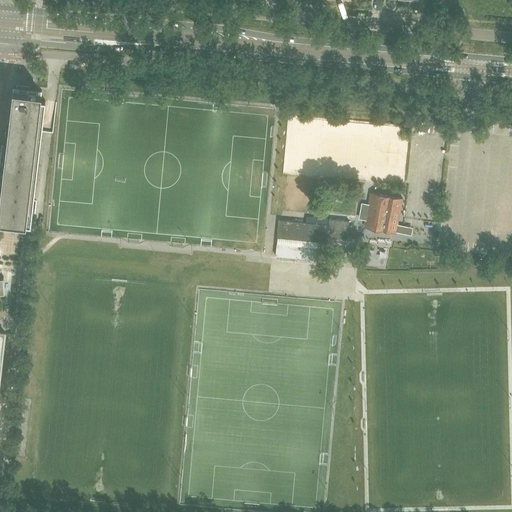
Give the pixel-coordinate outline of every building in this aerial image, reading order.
[(0,222),(16,224),(16,225),(16,224),(21,224),(21,226),(22,225),(31,226),(45,100),(41,100),(42,90),(13,87),(7,141),(2,140),(0,156),(0,155),(0,156),(1,157),(0,163),(0,222)] [(396,232),(403,198),(402,198),(371,192),(368,205),(362,203),(361,211),(367,212),(364,226),(396,232)] [(279,219),(277,238),(328,243),(328,237),(347,239),(349,220),(329,218),(329,224),(279,219)] [(318,246),(277,242),(275,255),(317,259),(318,246)] [(375,259),(387,264),(392,251),(380,246),(375,259)] [(0,374),(5,332),(0,331),(0,277),(4,277),(4,276),(1,277),(0,270),(8,269),(11,270),(12,269),(8,269),(0,269),(0,374)]
